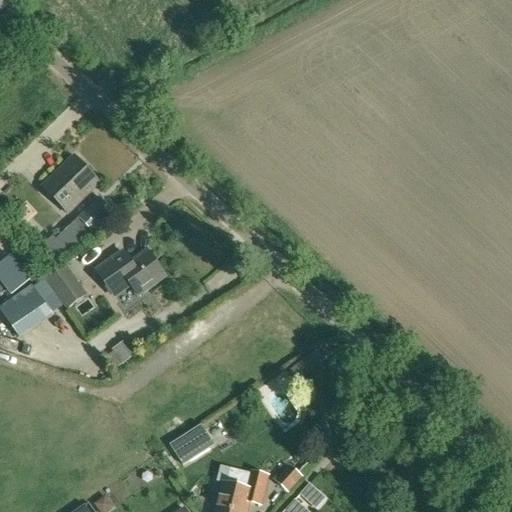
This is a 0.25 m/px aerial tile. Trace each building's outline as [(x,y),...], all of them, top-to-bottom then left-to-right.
[(44,188),(68,213),(99,183),(75,158),(44,188)] [(53,238),(40,249),(55,264),(93,234),(114,213),(100,199),(93,205),(78,219),(56,241),(53,238)] [(86,271),(107,258),(101,249),(80,262),(86,271)] [(123,253),(97,271),(116,297),(132,285),(140,296),(166,278),(148,252),(131,264),(123,253)] [(54,291),(68,310),(74,306),(67,296),(80,287),(73,277),(54,291)] [(201,427),(190,434),(170,446),(171,448),(181,465),(213,446),(201,427)] [(279,484),(289,494),(303,479),(293,470),(279,484)] [(261,506),(268,478),(252,474),(248,491),(224,485),(217,511),(244,511),(247,503),(261,506)] [(309,485),(299,497),(307,504),(317,492),(309,485)] [(303,511),(305,510),(295,501),(284,511),(303,511)]
